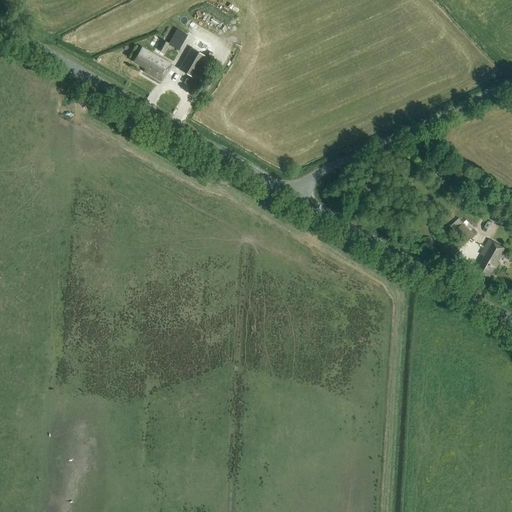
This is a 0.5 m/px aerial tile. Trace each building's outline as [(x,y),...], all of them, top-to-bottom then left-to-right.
[(185,35),(175,29),(167,43),(161,39),(156,49),(163,53),(168,44),(178,49),(185,35)] [(179,70),(187,75),(186,77),(200,85),(213,61),(205,56),(191,48),(179,70)] [(161,81),(170,65),(141,49),(134,62),(147,69),(145,72),(161,81)] [(193,89),(196,83),(185,77),(181,83),(193,89)] [(441,166),(435,175),(444,180),(449,171),(441,166)] [(473,236),(456,217),(449,224),(465,242),(473,236)] [(502,259),(507,250),(489,240),(481,254),(485,256),(477,270),(491,278),(500,263),(498,262),(500,258),(502,259)]
